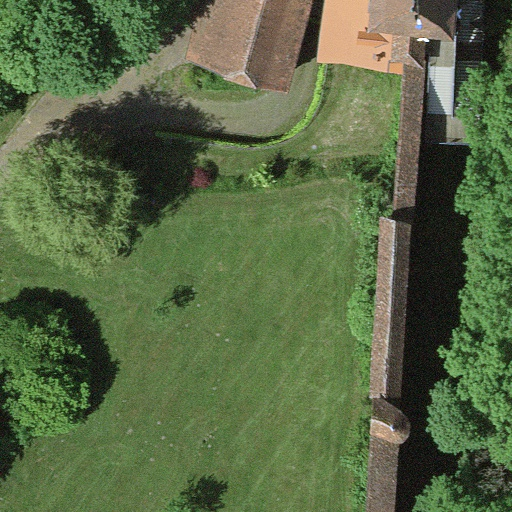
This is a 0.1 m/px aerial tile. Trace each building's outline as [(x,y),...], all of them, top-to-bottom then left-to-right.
[(0,0),(0,57),(47,56),(45,0),(0,0)] [(187,51),(283,78),(304,0),(141,0),(197,16),(187,51)] [(325,0),(320,49),(396,60),(403,0),(325,0)] [(432,0),(404,0),(383,194),(363,398),(359,511),(389,511),(393,420),(407,407),(407,393),(392,386),(408,196),(430,22),(432,0)] [(160,277),(306,304),(327,191),(181,164),(160,277)]
